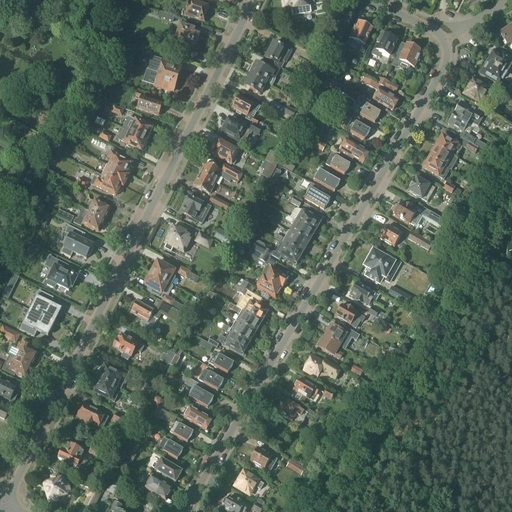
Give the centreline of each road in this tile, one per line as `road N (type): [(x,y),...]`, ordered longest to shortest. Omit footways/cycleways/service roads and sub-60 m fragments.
road 1 (residential): [(183,511),(442,68),(445,42),(434,32),(366,0)]
road 2 (residential): [(4,504),(254,0)]
road 3 (track): [(314,511),(478,253)]
